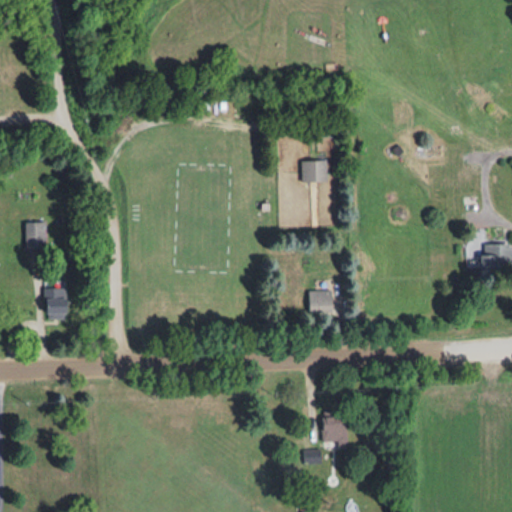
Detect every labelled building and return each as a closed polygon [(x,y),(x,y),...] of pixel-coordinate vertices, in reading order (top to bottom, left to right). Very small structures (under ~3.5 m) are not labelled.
[(327,180),(327,159),(302,159),(302,180),(327,180)] [(26,221),(26,246),(46,246),(46,221),(26,221)] [(511,242),(484,243),(484,230),(467,230),(467,266),(484,266),(484,275),(511,275),(511,242)] [(68,318),(68,287),(45,287),(45,318),(68,318)] [(309,289),(309,313),(332,313),(332,289),(309,289)] [(347,415),(322,415),(323,441),(338,440),(338,445),(348,445),(347,415)] [(304,448),(304,467),(321,467),(321,448),(304,448)]
